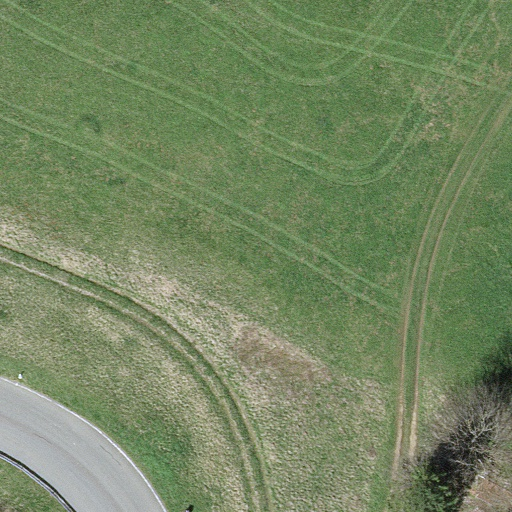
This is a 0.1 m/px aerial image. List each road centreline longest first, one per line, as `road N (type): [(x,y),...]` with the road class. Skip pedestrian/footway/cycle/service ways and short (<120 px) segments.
road 1 (track): [(258,511),(236,405),(177,334),(0,250)]
road 2 (primary): [(0,412),(69,451),(123,511)]
